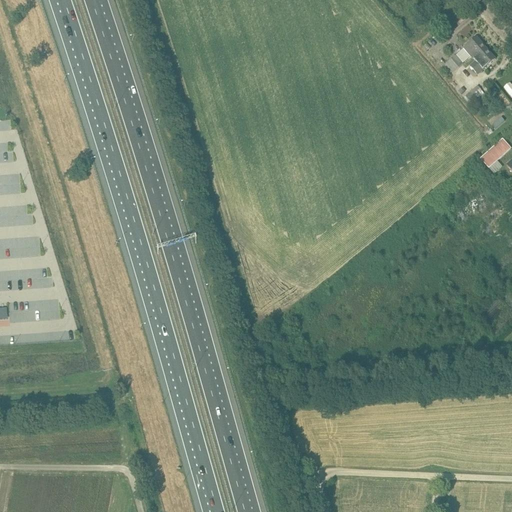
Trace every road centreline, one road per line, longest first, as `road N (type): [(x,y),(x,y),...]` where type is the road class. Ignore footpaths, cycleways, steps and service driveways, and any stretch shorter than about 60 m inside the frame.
road 1 (motorway): [(63,0),(217,511)]
road 2 (motorway): [(244,511),(91,0)]
road 3 (unclassified): [(324,511),(316,484),(330,470),(511,477)]
road 4 (unclassified): [(138,511),(126,469),(0,465)]
